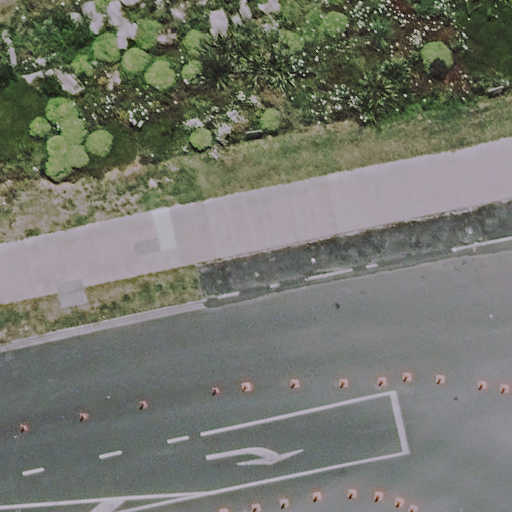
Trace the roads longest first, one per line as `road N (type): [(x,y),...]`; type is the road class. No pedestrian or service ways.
road 1 (primary): [(374,466),(150,511)]
road 2 (primary): [(511,438),(374,466)]
